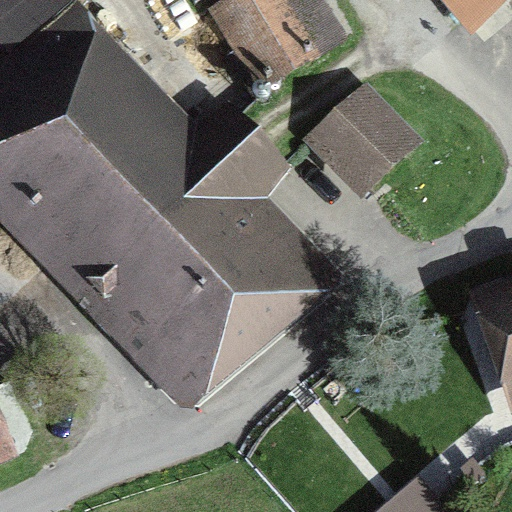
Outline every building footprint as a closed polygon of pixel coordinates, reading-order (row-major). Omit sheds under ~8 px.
[(343,36),(318,0),(247,0),(223,16),(265,84),(343,36)] [(458,0),(470,13),(486,0),(458,0)] [(194,165),(79,45),(0,119),(0,183),(190,381),(306,283),(240,213),(316,140),(314,138),(268,89),(194,165)] [(314,138),(316,140),(364,189),(406,147),(357,96),(314,138)] [(511,296),(486,306),(511,377),(511,296)]
